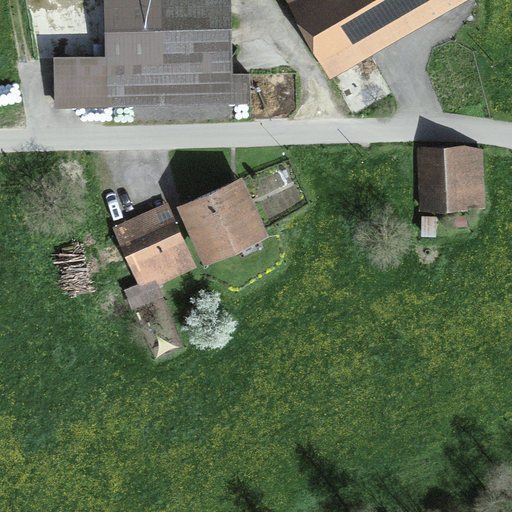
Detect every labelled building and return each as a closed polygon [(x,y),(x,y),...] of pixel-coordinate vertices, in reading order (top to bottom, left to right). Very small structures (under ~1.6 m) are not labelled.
[(51,60),(53,114),(103,113),(253,110),(252,68),(230,68),(228,0),(101,0),(102,58),(51,60)] [(280,0),(328,81),(467,0),(280,0)] [(423,149),(425,210),(480,209),(478,148),(423,149)] [(178,207),(202,262),(262,237),(238,181),(178,207)] [(162,206),(108,232),(136,291),(123,298),(132,317),(163,302),(159,292),(195,275),(162,206)]
